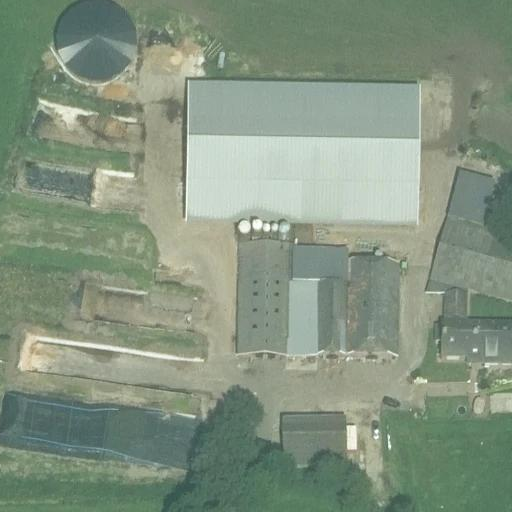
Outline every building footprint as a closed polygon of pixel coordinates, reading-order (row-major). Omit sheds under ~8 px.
[(136,82),(138,71),(115,68),(114,79),(136,82)] [(415,220),(417,106),(189,101),(186,216),(415,220)] [(466,101),(459,101),(460,124),(467,124),(466,101)] [(511,304),(511,236),(446,219),(428,283),(511,304)] [(241,239),(237,350),(319,353),(319,347),(397,350),(400,257),(346,255),(346,243),(241,239)] [(471,344),(472,328),(465,328),(465,307),(466,295),(444,294),(444,307),(444,328),(441,328),(441,329),(433,329),(433,345),(441,346),(441,360),(463,360),(464,344),(471,344)] [(464,344),(463,360),(465,360),(465,366),(511,366),(511,328),(472,328),(471,344),(464,344)] [(345,466),(345,421),(282,421),(282,466),(345,466)]
